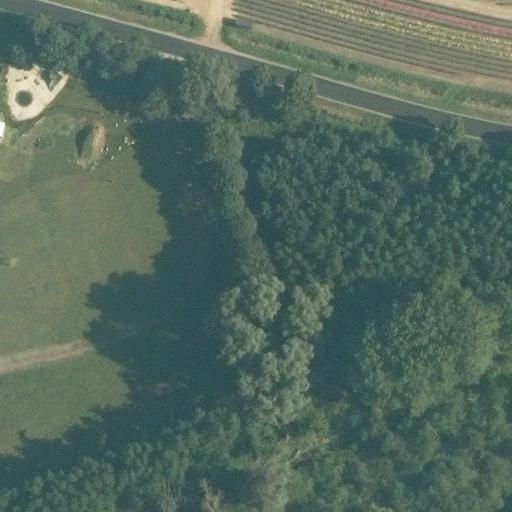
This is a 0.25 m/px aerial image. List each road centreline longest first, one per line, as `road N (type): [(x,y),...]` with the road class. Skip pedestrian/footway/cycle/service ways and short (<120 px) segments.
road 1 (unclassified): [(0,379),(140,327),(184,291),(198,255),(156,41)]
road 2 (unclassified): [(511,135),(401,113),(156,41)]
road 3 (unclassified): [(156,41),(0,2)]
